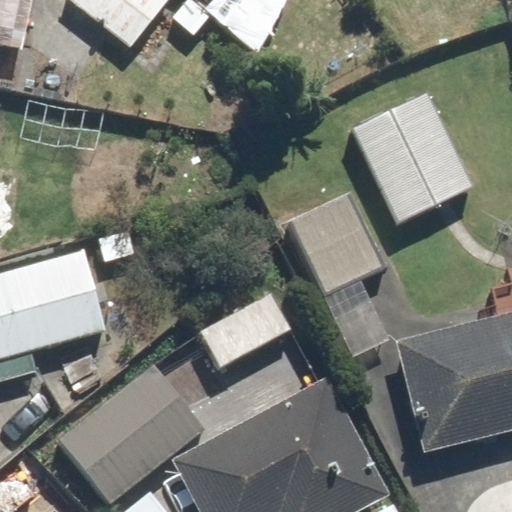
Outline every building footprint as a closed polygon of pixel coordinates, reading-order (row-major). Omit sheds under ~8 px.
[(175,0),(69,0),(136,51),(175,0)] [(232,0),(215,0),(225,8),(232,0)] [(476,185),(433,91),(352,128),(395,222),(476,185)] [(353,196),(332,206),(282,230),(347,361),(396,337),(367,278),(388,268),(353,196)] [(0,275),(0,382),(41,371),(35,351),(112,330),(90,251),(0,275)] [(298,330),(278,293),(204,332),(224,369),(298,330)] [(511,315),(401,341),(420,424),(445,419),(451,446),(511,431),(511,315)] [(213,428),(162,364),(61,444),(112,508),(213,428)] [(333,381),(179,461),(205,511),(364,511),(394,497),(333,381)] [(10,511),(69,511),(42,483),(10,511)]
